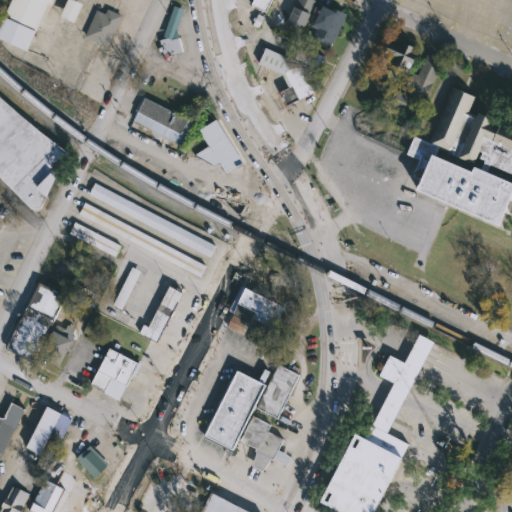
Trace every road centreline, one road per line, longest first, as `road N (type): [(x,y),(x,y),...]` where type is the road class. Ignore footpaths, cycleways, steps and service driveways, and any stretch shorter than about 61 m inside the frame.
road 1 (primary): [(229,83),(254,185),(250,232),(109,511)]
road 2 (residential): [(0,327),(164,0)]
road 3 (residential): [(0,349),(298,511)]
road 4 (primary): [(338,376),(331,274),(318,238),(229,83)]
road 5 (residential): [(284,175),(373,0)]
road 6 (residential): [(370,0),(511,64)]
road 7 (primary): [(282,511),(329,414),(338,376)]
road 8 (residential): [(511,397),(455,511)]
